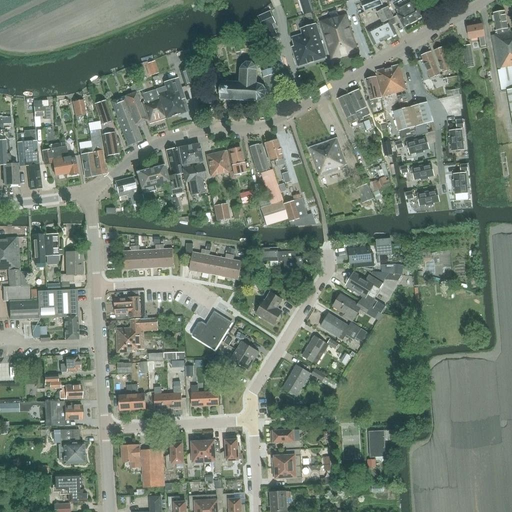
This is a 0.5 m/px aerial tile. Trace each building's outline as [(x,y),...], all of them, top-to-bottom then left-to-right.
[(383,5),(381,0),(360,0),(361,1),(364,11),(383,5)] [(413,0),(404,0),(404,1),(415,23),(418,21),(417,21),(424,18),(425,17),(424,16),(418,4),(416,5),(413,0)] [(415,23),(404,1),(395,5),(400,14),(398,15),(404,26),(404,27),(411,24),(412,25),(415,23)] [(374,45),(397,34),(392,25),(397,23),(389,7),(378,12),(383,23),(367,31),(374,45)] [(270,11),(258,17),(269,41),(278,37),(272,25),(276,23),(270,11)] [(501,91),(511,88),(511,33),(511,34),(511,32),(509,32),(505,11),(494,13),(497,34),(492,35),(498,70),(501,91)] [(330,61),(358,52),(347,15),(340,17),(339,16),(323,21),(321,15),(316,17),(330,61)] [(294,46),(291,47),(298,67),(326,58),(316,24),(300,29),(302,34),(292,38),(294,46)] [(481,47),(487,46),(483,24),(468,27),(470,39),(479,37),(481,47)] [(472,60),(470,45),(463,46),(466,61),(472,60)] [(443,72),(452,68),(444,47),(435,51),(443,72)] [(430,78),(440,74),(432,52),(422,56),(430,78)] [(154,62),(147,64),(151,75),(158,73),(154,62)] [(220,96),(219,96),(219,98),(220,98),(220,100),(223,101),(223,99),(230,100),(230,101),(232,101),(233,100),(237,100),(237,101),(239,101),(239,100),(243,100),(243,102),(246,102),(246,101),(250,101),(250,102),(252,103),(252,101),(256,102),(256,103),(259,103),(259,101),(262,101),(262,102),(264,101),(263,99),(266,97),(267,97),(268,95),(279,91),(273,68),(262,71),(267,89),(266,90),(264,86),(265,85),(264,84),(263,85),(259,84),(259,83),(257,82),(258,70),(256,66),(253,63),(247,62),(244,64),(240,68),(239,81),(238,81),(237,82),(233,82),(233,81),(231,81),(231,82),(224,81),(224,80),(222,79),(221,81),(220,82),(220,84),(221,84),(221,89),(220,89),(220,91),(221,92),(220,96)] [(376,72),(383,97),(406,91),(399,65),(376,72)] [(191,68),(181,71),(186,86),(196,83),(191,68)] [(377,77),(367,80),(365,80),(370,100),(367,101),(371,109),(377,107),(375,100),(382,98),(377,77)] [(165,87),(156,89),(156,90),(165,119),(188,111),(178,78),(163,82),(165,87)] [(435,90),(430,78),(422,81),(427,93),(435,90)] [(446,92),(447,97),(460,95),(459,89),(446,92)] [(156,90),(143,94),(145,102),(143,102),(149,120),(150,124),(160,120),(165,119),(156,90)] [(366,107),(367,107),(359,90),(349,94),(361,120),(363,119),(362,118),(369,114),(366,107)] [(111,102),(119,120),(129,146),(143,140),(136,124),(147,120),(136,92),(111,102)] [(359,118),(357,114),(348,95),(339,99),(347,117),(346,118),(348,123),(359,118)] [(83,104),(83,100),(72,102),(74,117),(85,115),(83,104)] [(34,117),(50,116),(49,107),(42,107),(41,101),(33,101),(34,116),(34,117)] [(102,125),(112,121),(106,101),(95,104),(102,125)] [(394,112),(396,120),(399,132),(432,123),(427,102),(394,112)] [(15,149),(15,111),(0,111),(0,122),(10,123),(10,149),(15,149)] [(56,133),(54,124),(47,126),(48,134),(56,133)] [(106,156),(119,154),(115,132),(110,133),(109,128),(102,129),(106,156)] [(34,130),(24,131),(25,142),(21,142),(20,137),(17,137),(19,167),(27,166),(30,190),(41,188),(39,164),(36,141),(35,141),(34,130)] [(89,132),(91,148),(96,175),(106,174),(102,151),(98,130),(89,132)] [(464,150),(462,130),(450,131),(450,137),(449,137),(450,145),(451,145),(452,151),(464,150)] [(8,132),(0,132),(0,165),(3,165),(4,185),(18,184),(17,164),(10,165),(8,132)] [(339,168),(347,165),(337,138),(308,149),(318,177),(339,169),(339,168)] [(429,149),(426,138),(407,143),(410,154),(416,153),(416,154),(424,152),(423,151),(429,149)] [(277,165),(285,163),(277,139),(264,143),(270,162),(275,160),(277,165)] [(391,142),(384,143),(385,156),(391,155),(392,155),(391,142)] [(511,143),(501,145),(502,152),(511,150),(511,143)] [(203,162),(199,144),(179,148),(185,183),(188,182),(191,195),(205,193),(202,179),(206,179),(203,165),(190,168),(190,164),(203,162)] [(257,172),(269,169),(262,144),(250,147),(257,172)] [(61,147),(42,151),(44,164),(53,163),(55,176),(66,174),(61,147)] [(66,147),(61,147),(66,174),(69,173),(69,175),(70,176),(76,175),(76,174),(78,173),(75,156),(68,157),(66,147)] [(241,147),(229,150),(234,175),(243,173),(241,163),(244,162),(241,147)] [(96,175),(91,148),(80,150),(81,155),(85,177),(96,175)] [(176,148),(167,151),(172,176),(167,177),(169,182),(168,182),(170,190),(182,187),(179,174),(182,174),(176,148)] [(211,176),(229,172),(224,151),(206,155),(211,176)] [(434,176),(431,164),(412,168),(414,180),(420,179),(420,180),(428,178),(428,177),(434,176)] [(165,165),(136,173),(141,189),(169,182),(167,177),(165,165)] [(407,166),(400,168),(402,174),(409,173),(407,166)] [(260,173),(268,198),(259,201),(261,208),(260,208),(266,226),(287,220),(282,202),(271,170),(260,173)] [(468,193),(466,173),(454,174),(454,180),(453,180),(454,189),(455,188),(456,194),(468,193)] [(375,181),(369,183),(373,193),(378,191),(378,190),(389,185),(388,175),(375,180),(375,181)] [(132,206),(132,207),(133,206),(134,210),(141,209),(142,214),(147,214),(145,208),(142,194),(137,196),(137,193),(133,178),(115,182),(119,197),(128,195),(128,199),(130,198),(131,205),(132,206)] [(242,186),(243,192),(254,190),(253,184),(242,186)] [(372,195),(371,194),(367,184),(356,189),(362,204),(373,200),(371,196),(372,195)] [(209,186),(216,222),(229,219),(226,204),(221,204),(218,185),(209,186)] [(439,202),(437,190),(417,194),(420,206),(426,205),(426,206),(434,204),(434,203),(439,202)] [(241,204),(254,201),(251,191),(239,194),(241,204)] [(412,192),(405,193),(407,200),(414,199),(412,192)] [(300,199),(283,204),(289,222),(306,216),(300,199)] [(232,208),(234,219),(243,217),(241,206),(232,208)] [(34,264),(44,263),(43,235),(33,235),(34,264)] [(57,235),(44,236),(45,256),(46,256),(47,260),(58,260),(58,255),(57,235)] [(30,299),(30,292),(29,285),(21,285),(18,237),(0,238),(0,269),(8,270),(9,287),(3,287),(3,301),(9,300),(20,300),(30,299)] [(391,239),(378,241),(380,256),(393,254),(391,239)] [(160,268),(159,245),(155,246),(155,250),(147,251),(148,269),(160,268)] [(163,245),(159,245),(160,268),(174,267),(173,249),(163,250),(163,245)] [(136,269),(135,246),(130,247),(131,251),(123,252),(124,270),(136,269)] [(139,246),(135,246),(136,269),(148,269),(147,251),(139,251),(139,246)] [(278,248),(261,249),(261,262),(285,261),(285,275),(305,274),(304,258),(296,258),(296,253),(278,253),(278,248)] [(374,261),(371,261),(370,248),(349,249),(351,263),(353,263),(354,269),(374,267),(374,261)] [(230,255),(226,277),(238,279),(242,262),(233,260),(234,256),(235,249),(231,249),(230,255)] [(193,253),(190,270),(202,273),(206,251),(202,250),(201,255),(193,253)] [(206,251),(202,273),(214,275),(217,257),(209,256),(210,252),(206,251)] [(65,275),(59,275),(60,282),(73,282),(73,275),(82,275),(82,260),(80,260),(80,252),(65,253),(65,275)] [(217,257),(214,275),(226,277),(230,255),(226,255),(225,259),(217,257)] [(393,265),(387,265),(387,273),(392,274),(402,275),(403,274),(403,268),(404,266),(393,265)] [(354,273),(346,285),(364,296),(361,300),(382,313),(386,306),(375,299),(384,284),(369,275),(366,280),(354,273)] [(38,299),(38,317),(38,318),(64,318),(65,340),(78,339),(76,290),(37,291),(37,292),(38,299)] [(265,301),(257,314),(274,324),(276,321),(279,320),(281,317),(280,314),(282,311),(277,308),(283,299),(271,292),(265,301)] [(340,295),(333,307),(345,314),(344,316),(353,322),(360,310),(377,321),(382,313),(361,300),(358,305),(340,295)] [(139,298),(115,299),(116,315),(128,314),(128,318),(129,318),(129,319),(140,318),(139,298)] [(38,319),(38,317),(38,299),(30,299),(20,300),(9,300),(9,321),(38,319)] [(306,317),(313,324),(320,317),(313,310),(306,317)] [(199,324),(193,333),(194,337),(199,340),(215,350),(229,327),(226,325),(228,322),(215,314),(207,326),(202,323),(199,324)] [(354,340),(355,338),(363,343),(368,333),(361,329),(351,323),(348,326),(329,314),(321,327),(339,338),(343,341),(346,335),(354,340)] [(157,317),(141,319),(130,320),(131,329),(117,329),(118,353),(134,352),(134,350),(142,350),(141,340),(144,340),(144,331),(158,330),(157,317)] [(32,326),(33,339),(40,338),(40,343),(49,345),(50,339),(40,336),(47,336),(46,326),(32,326)] [(238,332),(234,337),(238,340),(236,343),(239,345),(236,350),(253,361),(259,352),(248,346),(251,341),(241,334),(238,332)] [(156,345),(165,345),(166,334),(156,334),(156,345)] [(315,337),(303,357),(316,365),(328,345),(335,349),(338,344),(330,339),(327,344),(315,337)] [(227,352),(225,355),(240,365),(239,368),(239,370),(243,372),(245,372),(247,369),(248,370),(253,361),(236,350),(233,355),(227,352)] [(163,353),(149,354),(149,361),(164,361),(163,353)] [(77,368),(80,368),(79,360),(77,360),(76,358),(66,358),(66,364),(60,365),(61,372),(77,372),(77,368)] [(148,373),(147,362),(139,362),(140,374),(148,373)] [(118,373),(131,373),(131,364),(118,365),(118,373)] [(297,396),(310,374),(297,366),(284,388),(297,396)] [(325,376),(314,369),(311,375),(322,381),(332,388),(335,383),(325,377),(325,376)] [(60,382),(49,383),(49,389),(59,389),(59,399),(66,399),(81,398),(81,395),(80,385),(79,385),(72,386),(65,386),(65,387),(60,387),(60,382)] [(183,408),(182,394),(181,394),(181,387),(180,383),(173,383),(173,395),(168,395),(169,409),(183,408)] [(146,410),(145,395),(138,395),(137,384),(132,385),(132,396),(133,411),(146,410)] [(133,411),(132,396),(132,385),(126,385),(127,396),(119,396),(120,411),(133,411)] [(205,393),(206,407),(219,406),(219,392),(218,392),(218,385),(211,386),(212,393),(205,393)] [(206,407),(205,393),(199,393),(198,386),(192,387),(192,394),(191,394),(192,407),(206,407)] [(169,409),(168,395),(162,395),(161,389),(155,389),(155,396),(154,396),(155,409),(169,409)] [(20,406),(19,397),(0,398),(0,407),(20,406)] [(77,406),(77,403),(65,404),(64,402),(51,402),(52,426),(65,426),(65,420),(82,420),(81,406),(77,406)] [(300,447),(300,430),(288,431),(288,428),(280,429),(280,431),(271,432),(271,439),(271,440),(274,439),(274,443),(287,442),(287,448),(300,447)] [(59,431),(60,445),(57,445),(58,464),(84,463),(83,444),(80,444),(79,430),(59,431)] [(372,458),(387,457),(385,432),(370,433),(372,458)] [(233,461),(238,460),(242,460),(241,454),(240,454),(240,447),(238,447),(237,438),(230,438),(230,437),(229,437),(229,441),(226,441),(227,453),(221,454),(222,467),(233,467),(233,461)] [(194,463),(204,462),(203,439),(203,440),(194,440),(194,443),(192,443),(193,455),(187,456),(188,469),(194,469),(194,463)] [(203,439),(204,462),(215,462),(215,474),(222,473),(222,467),(221,454),(215,454),(214,442),(212,442),(212,439),(203,440),(203,439)] [(175,444),(171,444),(172,456),(166,457),(167,470),(173,470),(173,464),(184,463),(182,441),(175,441),(175,440),(174,440),(175,444)] [(135,446),(122,447),(123,463),(130,462),(131,468),(140,467),(139,458),(142,458),(144,488),(163,486),(161,449),(141,451),(142,453),(139,453),(139,450),(135,450),(135,446)] [(272,468),(301,466),(301,449),(287,450),(287,456),(275,457),(275,459),(273,459),(273,468),(272,468)] [(375,469),(374,460),(366,461),(367,469),(375,469)] [(302,483),(301,466),(272,468),(273,468),(274,477),(276,477),(276,479),(289,478),(289,484),(302,483)] [(69,502),(86,502),(85,493),(83,493),(83,489),(81,489),(80,475),(55,476),(56,490),(59,490),(59,495),(69,495),(69,502)] [(217,495),(206,495),(207,511),(218,511),(218,509),(224,508),(223,494),(223,488),(216,489),(217,495)] [(286,499),(291,498),(290,492),(272,493),(273,511),(277,511),(287,511),(286,499)] [(235,494),(223,494),(224,508),(230,508),(230,511),(243,511),(243,505),(241,505),(241,499),(235,500),(235,494)] [(207,511),(206,495),(189,496),(190,510),(196,509),(196,511),(207,511)] [(149,498),(150,511),(161,511),(160,497),(149,498)] [(178,497),(175,497),(168,497),(169,511),(175,511),(186,511),(186,502),(179,503),(178,497)]
